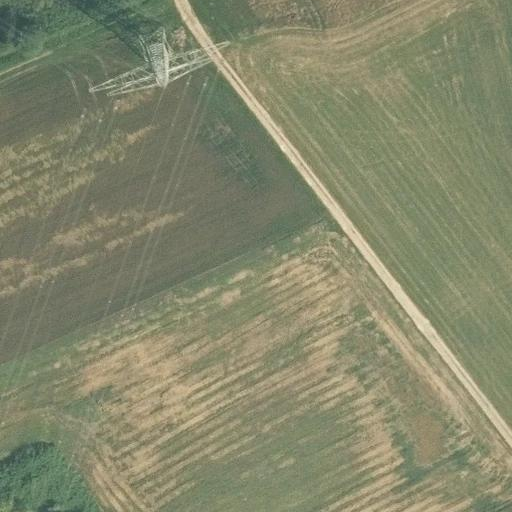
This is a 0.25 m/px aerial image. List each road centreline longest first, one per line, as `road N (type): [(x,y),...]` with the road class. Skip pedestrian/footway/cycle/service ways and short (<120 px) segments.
road 1 (track): [(183,0),(213,58),(511,443)]
road 2 (track): [(0,85),(190,16)]
